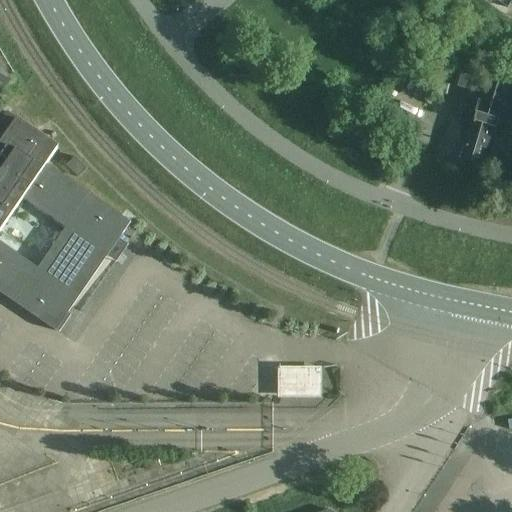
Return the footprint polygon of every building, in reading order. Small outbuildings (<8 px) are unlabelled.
[(478,62),(466,58),(457,87),(481,94),(476,112),(468,109),(460,134),(467,137),(460,159),(478,164),(483,150),(484,151),(491,128),(495,130),(498,122),(505,124),(511,98),(511,80),(476,70),(478,62)] [(0,98),(11,82),(0,65),(0,98)] [(123,233),(130,223),(46,165),(58,149),(16,120),(0,143),(0,293),(55,332),(56,331),(59,333),(70,316),(67,314),(106,257),(119,240),(123,233)] [(75,157),(65,166),(77,179),(87,170),(75,157)] [(277,368),(277,399),(321,399),(321,368),(277,368)]
